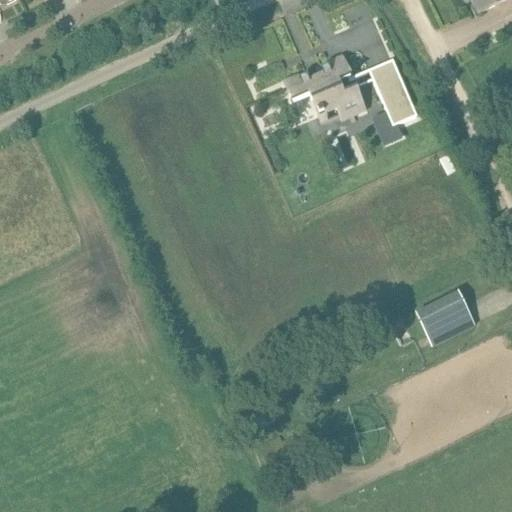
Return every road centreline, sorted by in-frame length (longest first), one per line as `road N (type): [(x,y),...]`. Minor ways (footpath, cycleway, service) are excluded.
road 1 (unclassified): [(0,119),(265,0)]
road 2 (track): [(401,0),(511,212)]
road 3 (residential): [(0,56),(113,0)]
